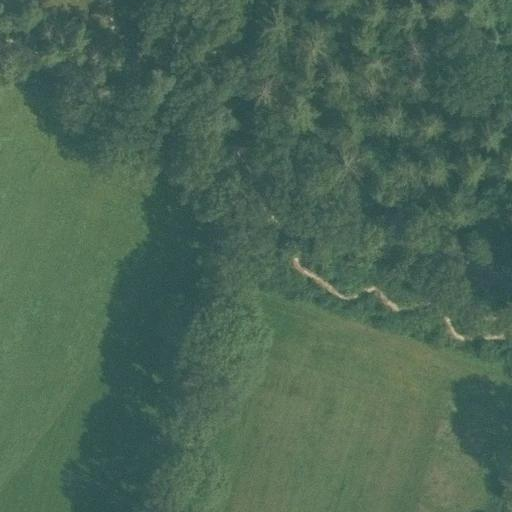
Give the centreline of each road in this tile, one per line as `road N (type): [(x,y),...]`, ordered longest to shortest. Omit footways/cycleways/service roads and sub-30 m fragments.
road 1 (unclassified): [(147,511),(238,154)]
road 2 (unclassified): [(511,273),(421,241),(238,154)]
road 3 (unclassified): [(238,154),(0,37)]
road 4 (track): [(238,154),(246,131),(212,0)]
